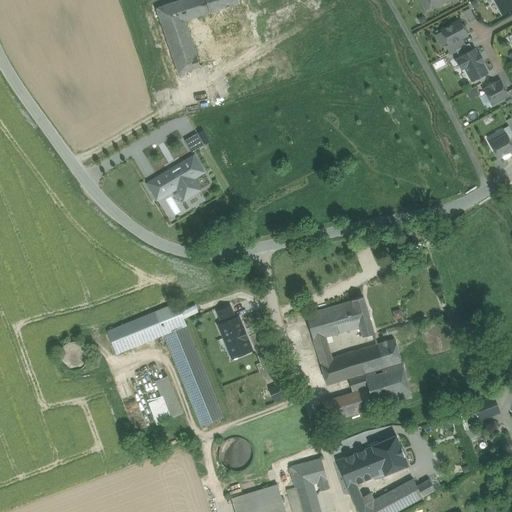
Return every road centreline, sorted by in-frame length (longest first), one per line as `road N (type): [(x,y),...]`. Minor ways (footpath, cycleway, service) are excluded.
road 1 (residential): [(264,251),(176,250),(139,233),(87,183),(0,58)]
road 2 (track): [(343,0),(72,163)]
road 3 (residential): [(349,511),(287,355),(264,251)]
road 4 (residential): [(511,169),(462,206),(264,251)]
